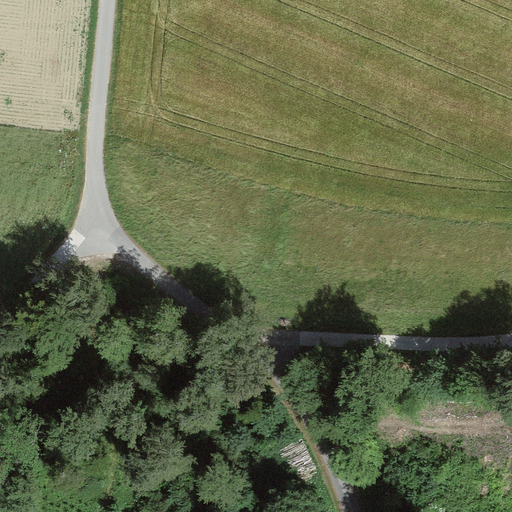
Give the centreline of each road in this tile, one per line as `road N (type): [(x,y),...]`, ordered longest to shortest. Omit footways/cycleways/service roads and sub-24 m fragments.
road 1 (unclassified): [(108,0),(96,220),(107,242),(262,341),(307,411),(355,511)]
road 2 (track): [(262,341),(511,339)]
road 3 (track): [(96,220),(0,335)]
